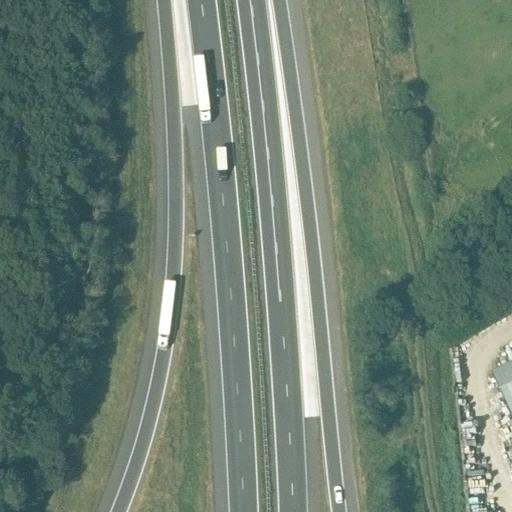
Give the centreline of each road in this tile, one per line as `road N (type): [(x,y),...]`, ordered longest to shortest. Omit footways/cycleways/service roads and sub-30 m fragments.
road 1 (motorway): [(163,0),(172,266),(154,396),(119,511)]
road 2 (motorway): [(339,511),(277,0)]
road 3 (motorway): [(197,0),(240,511)]
road 4 (motorway): [(292,511),(250,0)]
road 5 (unknown): [(511,324),(484,339),(473,370),(505,509)]
